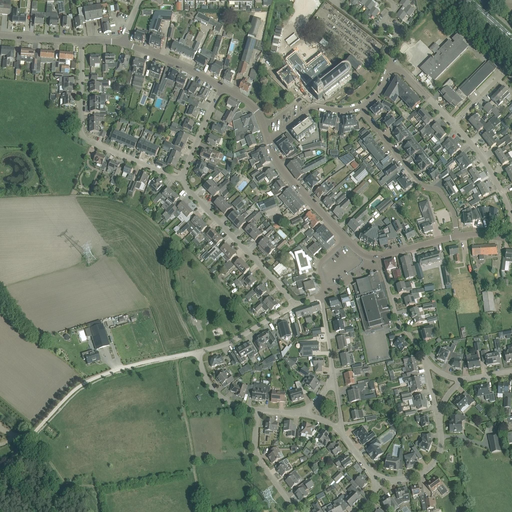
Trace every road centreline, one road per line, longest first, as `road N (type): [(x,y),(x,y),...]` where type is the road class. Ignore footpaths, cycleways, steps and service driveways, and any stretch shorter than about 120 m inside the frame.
road 1 (unclassified): [(0,471),(83,382),(187,353)]
road 2 (residential): [(182,178),(81,134),(81,40)]
road 3 (residential): [(293,307),(182,178)]
road 4 (residential): [(360,108),(420,185),(439,192),(457,235)]
road 5 (residential): [(345,239),(297,188),(268,140)]
